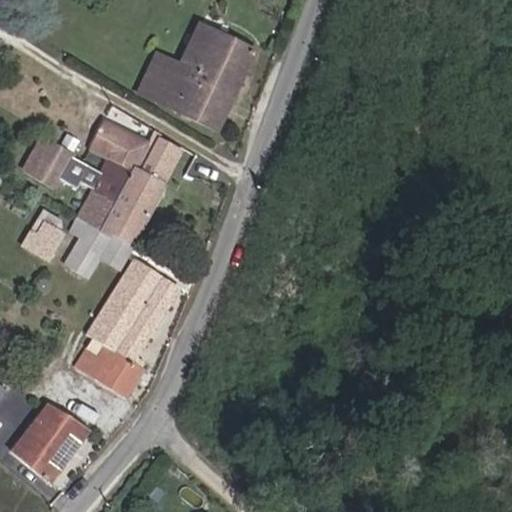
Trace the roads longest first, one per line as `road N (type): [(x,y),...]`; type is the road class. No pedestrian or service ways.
road 1 (unclassified): [(70,511),(154,417),(313,0)]
road 2 (track): [(0,28),(248,174)]
